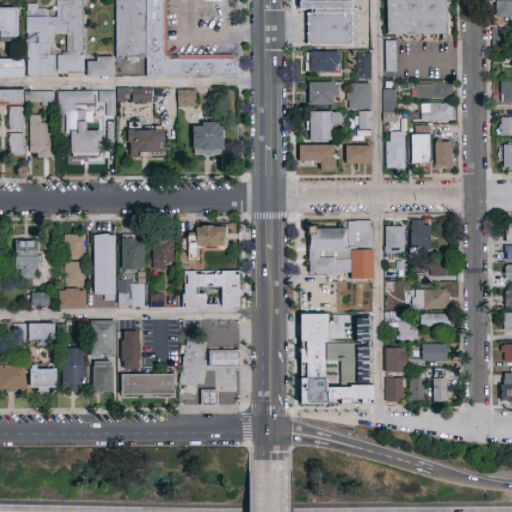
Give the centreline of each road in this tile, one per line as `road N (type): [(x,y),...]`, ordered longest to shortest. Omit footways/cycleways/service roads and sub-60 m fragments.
road 1 (residential): [(479,428),(475,9)]
road 2 (tertiary): [(273,433),(0,433)]
road 3 (residential): [(0,201),(271,199)]
road 4 (tertiary): [(273,461),(271,199)]
road 5 (residential): [(271,199),(511,199)]
road 6 (tertiary): [(271,199),(271,0)]
road 7 (motorway): [(431,472),(273,433)]
road 8 (residential): [(511,428),(374,429)]
